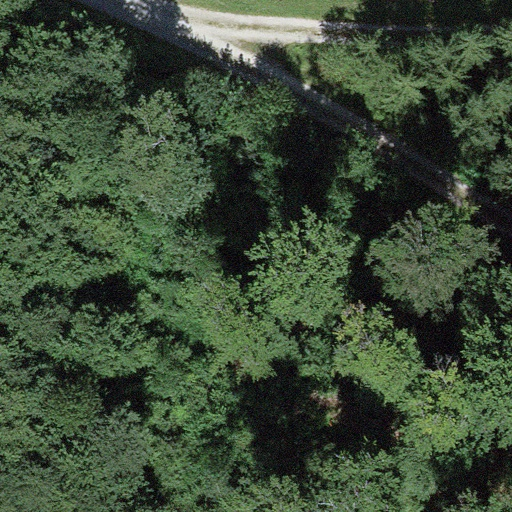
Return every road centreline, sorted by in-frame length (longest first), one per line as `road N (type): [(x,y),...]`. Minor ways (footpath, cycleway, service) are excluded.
road 1 (track): [(511,246),(113,0)]
road 2 (track): [(152,24),(511,42)]
